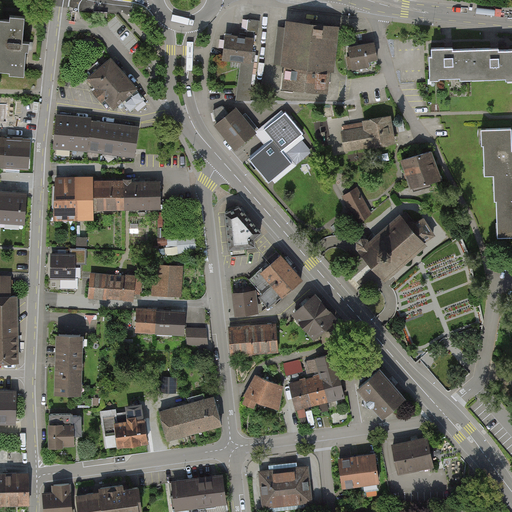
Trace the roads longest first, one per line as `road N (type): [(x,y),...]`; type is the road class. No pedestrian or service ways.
road 1 (residential): [(57,0),(36,233),(35,476)]
road 2 (primary): [(222,161),(445,411)]
road 3 (residential): [(231,452),(205,191),(222,161)]
road 4 (residential): [(445,411),(480,378),(491,322),(490,275),(474,229)]
road 5 (residential): [(35,476),(231,452)]
road 6 (residential): [(434,149),(394,94),(381,4)]
road 7 (secondary): [(511,21),(381,4)]
road 8 (residential): [(323,440),(411,426),(445,411)]
road 9 (primary): [(168,19),(173,98),(198,132)]
